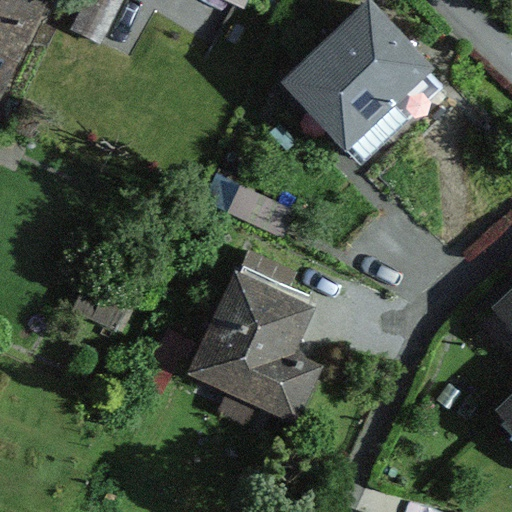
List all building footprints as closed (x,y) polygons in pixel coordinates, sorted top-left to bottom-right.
[(0,0),(0,88),(41,0),(0,0)] [(447,56),(395,0),(364,0),(291,66),(355,137),(364,129),(382,149),(455,82),(438,64),(447,56)] [(219,168),(206,198),(280,228),(292,199),(219,168)] [(297,261),(248,242),(242,257),(233,253),(190,361),(229,376),(218,403),(249,415),(259,391),(299,407),(321,352),(294,341),(314,291),(289,282),(297,261)] [(116,319),(134,282),(89,261),(72,299),(116,319)] [(511,272),(490,293),(511,316),(511,272)] [(511,378),(496,393),(511,409),(511,378)]
